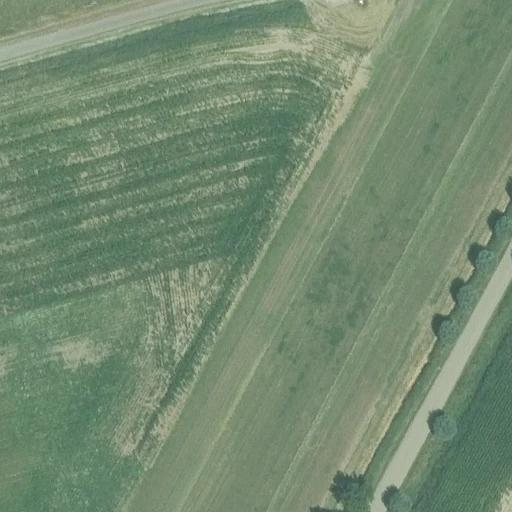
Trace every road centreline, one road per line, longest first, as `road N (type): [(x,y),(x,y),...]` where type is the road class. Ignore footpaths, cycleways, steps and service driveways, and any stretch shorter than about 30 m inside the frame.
road 1 (unclassified): [(375,511),(511,256)]
road 2 (unclassified): [(0,58),(206,0)]
